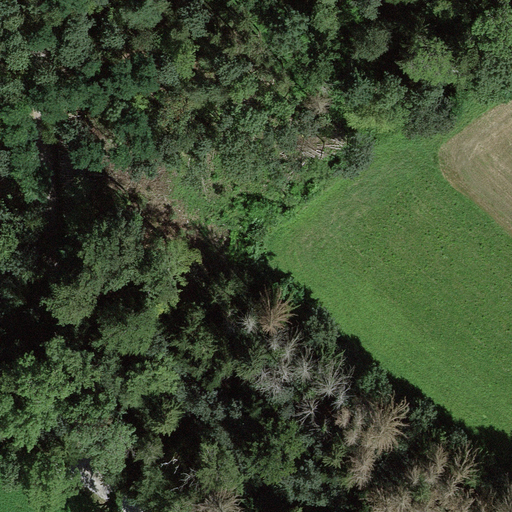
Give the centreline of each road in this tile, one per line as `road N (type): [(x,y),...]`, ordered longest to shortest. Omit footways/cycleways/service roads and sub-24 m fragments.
road 1 (track): [(37,0),(54,261),(100,481)]
road 2 (track): [(0,416),(153,511)]
